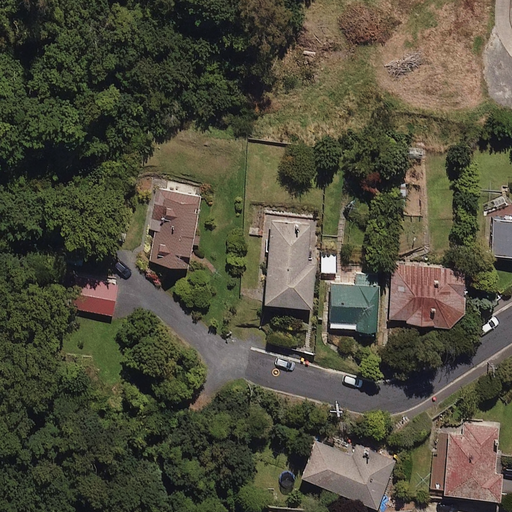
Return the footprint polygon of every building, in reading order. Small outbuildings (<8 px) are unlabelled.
[(201,195),(156,187),(149,224),(155,226),(150,255),(188,262),(201,195)] [(511,213),(492,213),(490,250),(511,250),(511,213)] [(310,224),(273,220),(264,295),(313,301),(318,256),(307,255),(310,224)] [(337,271),(338,251),(320,250),(319,270),(337,271)] [(464,264),(390,260),(387,313),(462,317),(464,264)] [(117,278),(72,271),(67,305),(113,312),(117,278)] [(356,280),(329,280),(327,323),(378,325),(380,274),(356,273),(356,280)] [(496,464),(499,422),(462,419),(461,430),(448,429),(443,488),(500,492),(502,465),(496,464)] [(353,449),(315,433),(300,469),(376,500),(393,456),(356,441),(353,449)]
